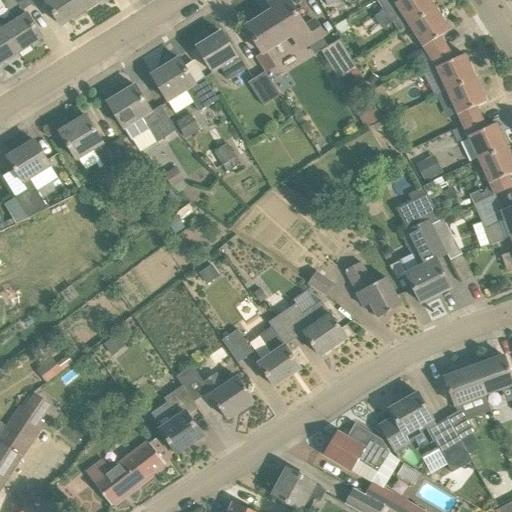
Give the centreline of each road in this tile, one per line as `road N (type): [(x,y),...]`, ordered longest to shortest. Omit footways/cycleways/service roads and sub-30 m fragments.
road 1 (unclassified): [(159,511),(390,368),(511,313)]
road 2 (residential): [(0,114),(180,0)]
